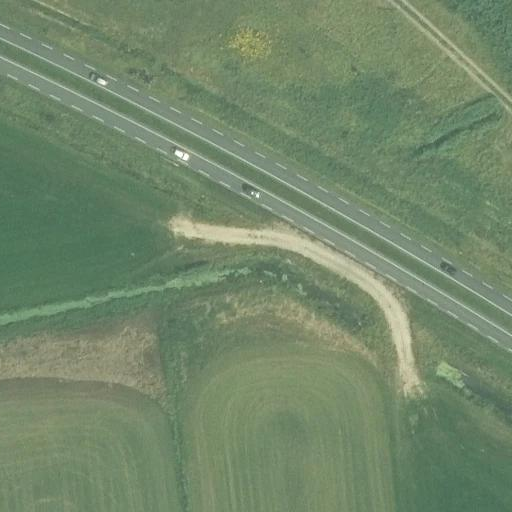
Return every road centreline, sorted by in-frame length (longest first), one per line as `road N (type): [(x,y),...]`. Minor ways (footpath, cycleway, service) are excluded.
road 1 (primary): [(0,66),(232,179),(511,343)]
road 2 (primary): [(511,307),(242,153),(0,32)]
road 3 (track): [(511,107),(396,0)]
